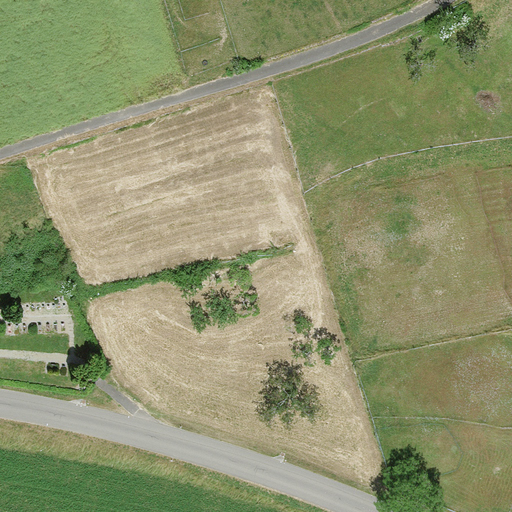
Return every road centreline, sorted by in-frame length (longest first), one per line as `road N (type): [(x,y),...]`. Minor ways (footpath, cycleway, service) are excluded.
road 1 (unclassified): [(0,149),(305,54),(438,0)]
road 2 (tertiary): [(371,511),(222,455),(0,402)]
